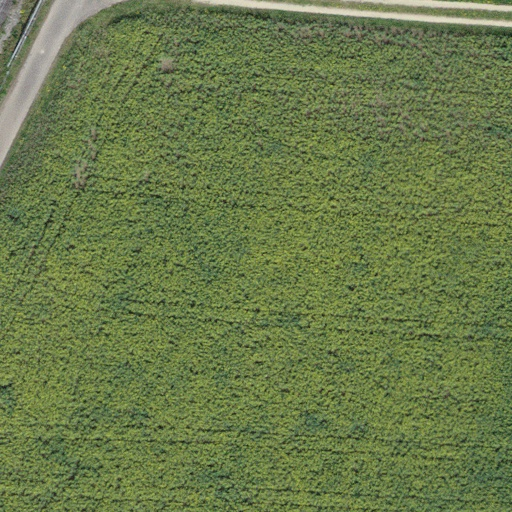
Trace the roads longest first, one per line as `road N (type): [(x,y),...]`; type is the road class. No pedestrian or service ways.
road 1 (track): [(511,15),(299,0)]
road 2 (track): [(0,138),(68,0)]
